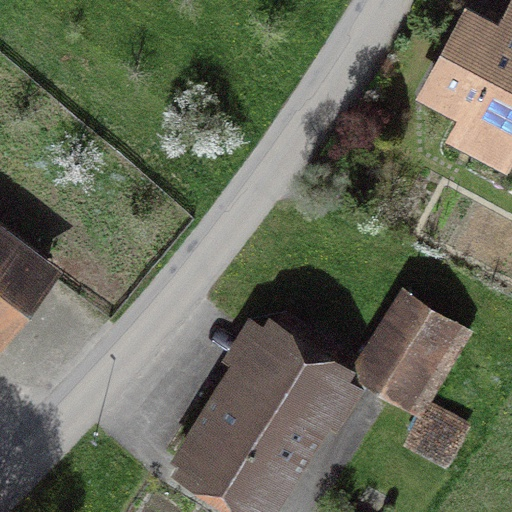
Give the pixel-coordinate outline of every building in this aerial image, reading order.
[(427,91),(511,136),(511,0),(496,29),(468,14),(427,91)] [(0,234),(0,327),(45,269),(0,234)] [(448,325),(406,298),(363,365),(405,393),(448,325)] [(363,360),(285,310),(188,464),(255,507),(341,375),(350,381),(363,360)] [(457,437),(422,415),(406,441),(440,463),(457,437)]
